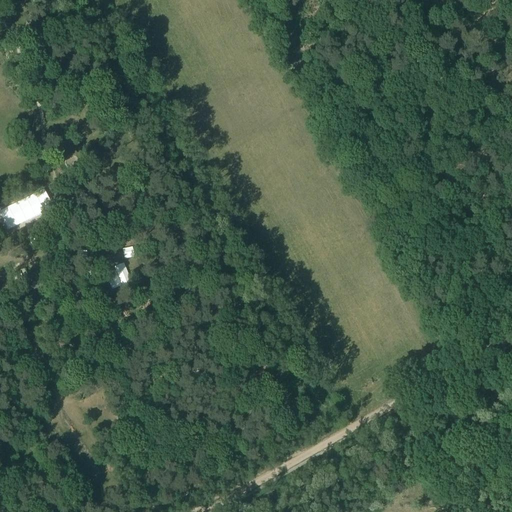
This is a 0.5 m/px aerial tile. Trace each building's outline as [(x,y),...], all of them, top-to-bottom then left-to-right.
[(13,232),(51,213),(42,194),(3,214),(13,232)] [(107,233),(97,233),(97,243),(107,243),(107,233)] [(131,248),(121,249),(123,259),(133,257),(131,248)] [(74,251),(74,260),(85,260),(85,251),(74,251)] [(124,264),(103,271),(110,289),(130,282),(124,264)] [(88,266),(85,276),(94,279),(97,269),(88,266)] [(29,274),(19,278),(21,285),(28,283),(32,295),(25,297),(30,312),(34,311),(34,309),(39,307),(39,308),(50,304),(47,297),(40,299),(37,288),(44,286),(39,272),(30,275),(29,274)]
